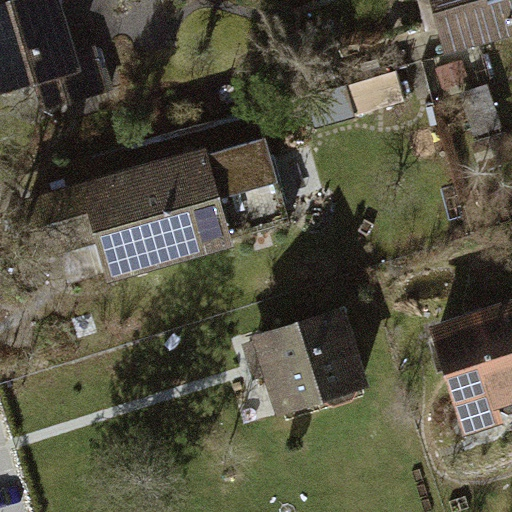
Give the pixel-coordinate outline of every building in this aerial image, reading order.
[(59,0),(0,0),(0,79),(75,61),(59,0)] [(511,40),(511,0),(432,0),(450,58),(511,40)] [(206,144),(81,177),(106,272),(232,239),(206,144)] [(334,305),(250,332),(275,410),(359,384),(334,305)] [(511,311),(430,338),(463,441),(506,427),(502,416),(511,412),(511,311)]
